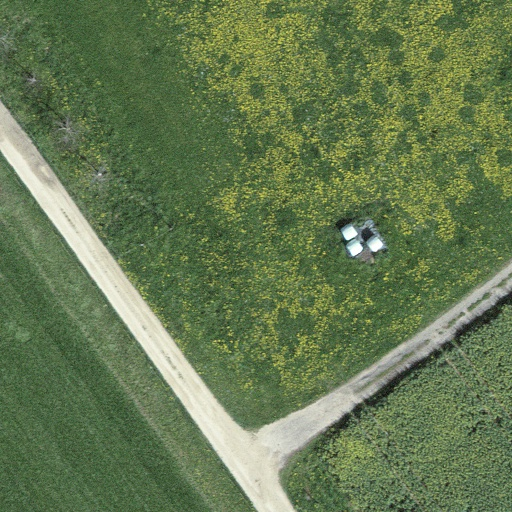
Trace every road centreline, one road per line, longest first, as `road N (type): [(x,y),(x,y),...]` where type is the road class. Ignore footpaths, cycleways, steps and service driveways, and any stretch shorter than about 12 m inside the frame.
road 1 (track): [(282,511),(0,126)]
road 2 (track): [(247,460),(511,281)]
